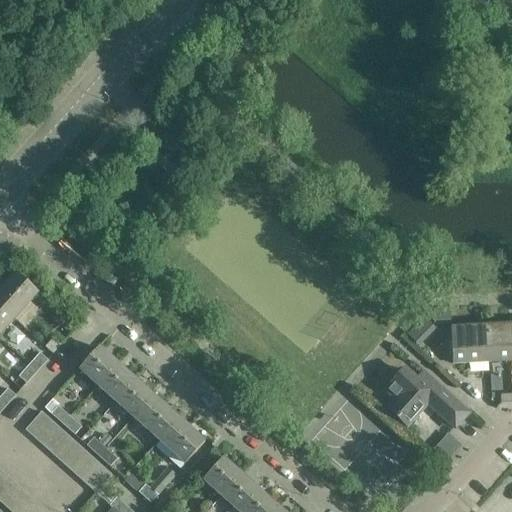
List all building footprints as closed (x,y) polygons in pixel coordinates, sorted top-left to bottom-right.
[(158,153),(152,161),(170,177),(176,169),(171,165),(164,158),(158,153)] [(38,293),(16,274),(0,292),(10,301),(3,309),(15,319),(38,293)] [(15,319),(3,309),(10,301),(0,292),(0,335),(4,331),(15,319)] [(449,311),(429,312),(429,323),(450,322),(449,311)] [(66,321),(59,329),(67,337),(74,329),(66,321)] [(509,325),(487,326),(489,362),(511,361),(509,325)] [(452,328),(452,337),(454,364),(489,362),(487,326),(452,328)] [(53,356),(64,343),(56,336),(45,348),(53,356)] [(97,387),(116,364),(98,348),(79,371),(97,387)] [(40,354),(31,363),(40,371),(48,361),(40,354)] [(40,371),(31,363),(23,373),(20,370),(10,381),(21,391),(40,371)] [(115,403),(135,381),(116,364),(97,387),(100,390),(115,403)] [(455,428),(467,414),(411,364),(410,365),(422,376),(426,379),(420,385),(404,371),(386,391),(396,400),(387,410),(407,428),(428,404),(455,428)] [(511,378),(509,370),(495,375),(500,392),(511,387),(511,378)] [(150,416),(160,403),(135,381),(115,403),(121,408),(133,419),(142,409),(150,416)] [(8,390),(0,398),(0,404),(5,409),(16,397),(8,390)] [(511,403),(511,395),(500,396),(501,405),(511,403)] [(159,441),(178,419),(160,403),(150,416),(142,409),(133,419),(142,427),(159,441)] [(58,407),(51,415),(63,426),(70,418),(58,407)] [(33,438),(50,420),(42,413),(25,431),(33,438)] [(70,418),(63,426),(75,436),(82,428),(70,418)] [(185,465),(205,442),(178,419),(159,441),(185,465)] [(41,446),(58,427),(50,420),(33,438),(41,446)] [(49,453),(66,435),(58,427),(41,446),(49,453)] [(57,460),(74,442),(66,435),(49,453),(57,460)] [(94,439),(87,447),(98,458),(105,449),(94,439)] [(65,467),(82,449),(74,442),(57,460),(65,467)] [(73,474),(90,456),(82,449),(65,467),(73,474)] [(105,449),(98,458),(110,468),(118,460),(105,449)] [(445,454),(440,454),(436,459),(443,465),(450,458),(445,454)] [(81,482),(98,463),(90,456),(73,474),(81,482)] [(222,497),(241,475),(223,458),(203,481),(222,497)] [(112,477),(112,476),(98,463),(81,482),(96,494),(102,487),(112,477)] [(146,486),(138,494),(151,505),(158,496),(176,475),(167,468),(149,489),(146,486)] [(0,475),(0,491),(10,480),(2,473),(0,475)] [(130,473),(124,480),(135,491),(141,485),(132,477),(133,475),(130,473)] [(238,511),(240,511),(259,491),(241,475),(222,497),(223,498),(238,511)] [(10,480),(0,491),(0,503),(2,505),(19,487),(10,480)] [(19,487),(2,505),(9,511),(10,511),(27,494),(19,487)] [(272,511),(277,507),(259,491),(240,511),(272,511)] [(27,494),(10,511),(25,511),(35,501),(27,494)] [(117,499),(110,507),(115,511),(126,511),(128,509),(117,499)] [(35,501),(25,511),(39,511),(43,509),(35,501)]
